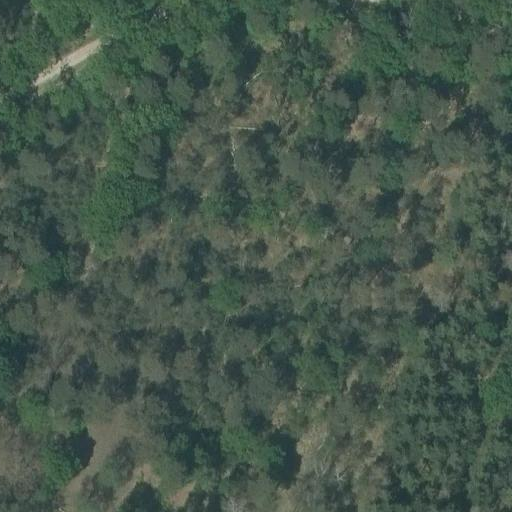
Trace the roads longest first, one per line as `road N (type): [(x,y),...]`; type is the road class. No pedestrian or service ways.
road 1 (track): [(180,0),(0,97)]
road 2 (track): [(511,35),(370,0)]
